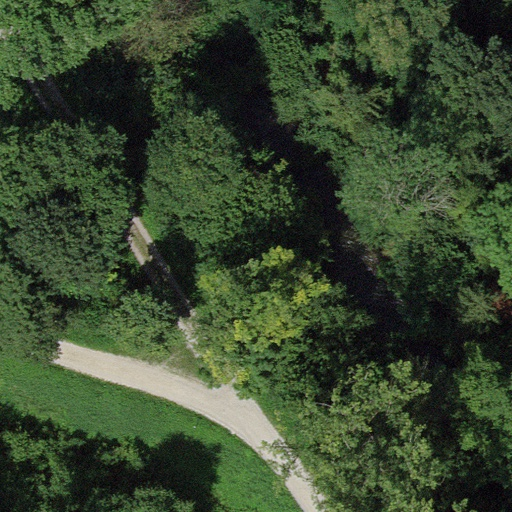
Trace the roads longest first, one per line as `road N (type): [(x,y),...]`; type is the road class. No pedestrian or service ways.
road 1 (track): [(0,2),(50,72),(252,420)]
road 2 (track): [(252,420),(161,381),(0,334)]
